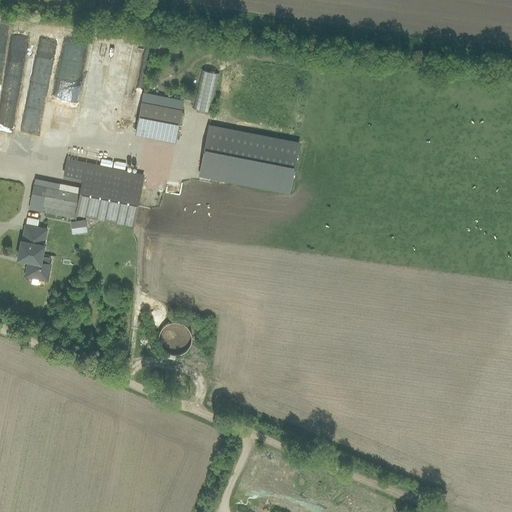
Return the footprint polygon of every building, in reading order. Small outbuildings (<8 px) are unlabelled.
[(202,73),(195,112),(211,115),(219,76),(202,73)] [(226,78),(220,104),(231,106),(236,81),(226,78)] [(143,108),(137,139),(177,147),(183,116),(143,108)] [(210,127),(201,180),(291,196),(300,144),(210,127)] [(107,159),(108,150),(86,147),(85,157),(107,159)] [(34,181),(28,215),(134,235),(145,177),(70,163),(66,187),(34,181)] [(26,269),(23,283),(47,288),(51,269),(41,267),(48,232),(25,228),(17,268),(26,269)] [(188,353),(190,348),(190,343),(189,338),(186,334),(182,330),(177,329),(172,329),(168,331),(164,333),(161,337),(160,342),(160,347),(161,352),(164,355),(169,358),(174,360),(179,359),(184,357),(188,353)]
